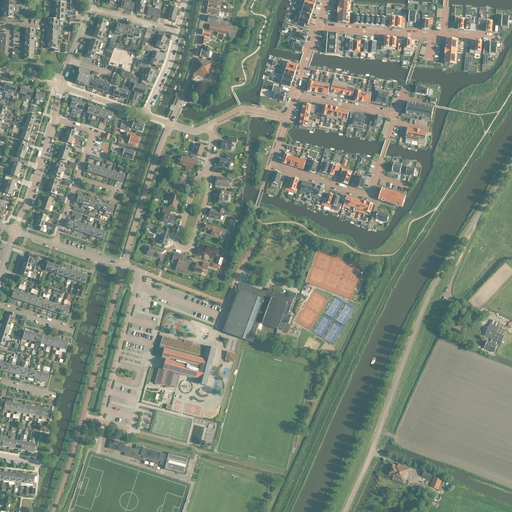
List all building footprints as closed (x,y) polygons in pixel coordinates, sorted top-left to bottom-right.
[(137,0),(137,1),(136,5),(138,6),(136,12),(143,14),(145,7),(141,6),(142,0),(137,0)] [(303,0),(301,5),(302,6),(302,5),(313,9),(315,4),(303,0)] [(339,0),(337,23),(349,24),(351,0),(339,0)] [(302,6),(300,11),(311,14),(313,9),(302,5),(302,6)] [(299,16),(298,16),(310,20),(311,14),(300,11),(299,16)] [(409,11),(409,22),(415,23),(416,21),(419,21),(419,16),(416,15),(416,12),(409,11)] [(423,18),(422,30),(428,30),(429,24),(432,24),(433,18),(429,18),(430,13),(423,12),(422,17),(423,18)] [(387,14),(386,21),(390,21),(389,27),(395,27),(396,15),(390,15),(387,14)] [(396,15),(395,27),(401,28),(402,22),(405,22),(406,16),(396,15)] [(298,16),(296,21),(308,25),(310,20),(298,16),(299,16),(298,16)] [(456,16),(455,22),(458,23),(458,29),(464,30),(465,17),(459,17),(456,16)] [(495,16),(495,22),(498,22),(498,24),(501,24),(501,27),(508,27),(509,16),(502,16),(502,17),(498,17),(495,16)] [(465,17),(464,30),(470,30),(471,24),(474,24),(474,18),(471,18),(465,17)] [(479,19),(478,25),(486,26),(485,32),(492,32),(493,20),(479,19)] [(100,20),(97,25),(105,28),(107,22),(100,20)] [(113,32),(113,34),(120,36),(121,33),(123,26),(118,24),(117,27),(115,27),(113,32)] [(103,33),(105,28),(97,25),(95,31),(103,33)] [(235,39),(236,32),(229,31),(230,29),(210,25),(209,30),(229,34),(228,37),(235,39)] [(131,39),(132,36),(133,37),(135,28),(135,27),(129,26),(129,27),(127,35),(126,38),(131,39)] [(139,34),(140,30),(135,28),(133,37),(138,38),(140,38),(141,34),(139,34)] [(297,29),(294,38),(306,42),(307,36),(301,34),(302,31),(297,29)] [(203,30),(202,34),(209,36),(209,37),(213,38),(213,36),(212,36),(213,31),(203,30)] [(106,34),(103,33),(95,31),(93,36),(101,39),(101,38),(104,40),(106,34)] [(157,42),(164,44),(166,38),(164,37),(165,34),(159,32),(158,36),(159,36),(157,42)] [(221,40),(225,41),(226,34),(218,32),(217,36),(222,37),(221,40)] [(202,36),(200,44),(205,45),(206,44),(207,44),(207,43),(208,43),(209,40),(214,41),(215,39),(202,36)] [(378,43),(377,50),(383,51),(383,49),(390,50),(390,38),(384,37),(384,43),(378,43)] [(91,39),(89,45),(97,49),(98,48),(99,49),(102,43),(92,39),(92,40),(91,39)] [(345,52),(353,52),(354,40),(346,39),(346,48),(345,50),(345,52)] [(405,39),(404,51),(410,52),(410,51),(414,51),(414,45),(411,45),(411,39),(405,39)] [(446,39),(444,64),(456,65),(458,40),(446,39)] [(152,45),(151,45),(146,43),(144,46),(152,49),(154,47),(162,50),(164,44),(157,42),(153,40),(152,45)] [(292,43),(290,49),(302,52),(304,47),(298,45),(299,42),(294,40),(293,43),(292,43)] [(354,40),(353,52),(360,53),(361,40),(354,40)] [(361,40),(360,53),(368,53),(369,41),(361,40)] [(369,41),(368,53),(376,54),(377,41),(369,41)] [(470,47),(469,53),(481,54),(482,42),(475,41),(475,47),(470,47)] [(41,47),(41,49),(45,49),(45,48),(47,48),(47,49),(50,49),(50,52),(58,53),(58,49),(57,49),(57,43),(53,42),(53,43),(47,43),(47,42),(45,42),(45,43),(45,47),(41,47)] [(487,48),(486,54),(490,54),(489,56),(496,56),(497,43),(490,42),(490,49),(487,48)] [(89,45),(86,51),(95,54),(97,49),(89,45)] [(141,45),(139,50),(143,51),(143,50),(149,52),(148,57),(158,60),(160,55),(153,52),(153,53),(151,53),(152,49),(144,46),(141,45)] [(212,49),(204,47),(203,50),(201,50),(200,57),(208,58),(210,52),(211,52),(212,49)] [(86,57),(93,60),(95,60),(96,57),(94,57),(95,54),(86,51),(85,54),(86,54),(85,56),(86,57)] [(156,66),(158,61),(158,60),(148,57),(146,62),(136,58),(135,62),(139,63),(147,66),(148,63),(149,63),(149,64),(156,66)] [(197,58),(193,74),(208,78),(210,73),(211,74),(213,62),(197,58)] [(287,61),(285,67),(296,71),(298,65),(287,61)] [(139,63),(138,66),(143,68),(142,73),(143,74),(152,77),(154,72),(147,69),(147,70),(145,69),(147,66),(139,63)] [(87,87),(88,86),(91,77),(88,76),(90,70),(80,67),(75,83),(87,87)] [(285,67),(283,72),(294,76),(296,71),(285,67)] [(281,77),(281,78),(292,81),(294,76),(283,72),(281,77)] [(131,74),(129,79),(140,82),(144,84),(145,81),(150,83),(152,77),(143,74),(141,79),(134,76),(134,75),(131,74)] [(281,77),(279,83),(291,87),(292,81),(281,78),(281,77)] [(333,80),(330,92),(338,94),(340,81),(333,80)] [(340,81),(338,94),(340,94),(345,95),(348,83),(340,81)] [(1,85),(0,87),(0,91),(3,92),(6,93),(5,97),(8,97),(11,85),(5,83),(5,86),(1,85)] [(345,95),(353,97),(355,84),(348,83),(345,95)] [(138,93),(145,95),(147,88),(135,84),(133,91),(130,101),(135,103),(138,93)] [(12,91),(16,92),(17,87),(11,85),(8,97),(10,97),(11,94),(11,95),(12,91)] [(274,92),(272,98),(283,102),(285,96),(280,94),(282,88),(274,86),(272,91),(274,92)] [(417,87),(416,93),(428,95),(430,89),(424,88),(425,87),(421,86),(421,87),(417,87)] [(112,91),(114,92),(113,95),(119,97),(121,90),(115,88),(115,87),(113,87),(112,91)] [(121,90),(119,97),(125,99),(127,95),(128,95),(130,89),(122,87),(121,90)] [(375,88),(374,94),(377,94),(375,102),(382,103),(384,90),(378,89),(379,88),(375,88)] [(27,90),(25,98),(24,101),(26,102),(27,99),(31,100),(33,92),(27,90)] [(384,90),(382,103),(387,104),(389,96),(392,97),(393,91),(390,91),(384,90)] [(38,105),(39,101),(43,102),(45,95),(37,93),(34,103),(38,105)] [(72,99),(70,107),(73,108),(71,113),(74,114),(78,101),(72,99)] [(85,104),(78,101),(74,114),(72,120),(75,121),(79,110),(82,111),(85,112),(86,108),(84,107),(85,104)] [(409,102),(408,102),(408,103),(407,106),(407,110),(406,110),(406,111),(406,114),(409,115),(412,115),(412,116),(415,116),(416,116),(418,117),(419,117),(421,117),(422,118),(422,117),(424,118),(425,118),(428,119),(431,119),(432,116),(432,115),(433,111),(433,112),(433,111),(433,108),(434,108),(434,107),(433,107),(430,107),(430,106),(430,107),(427,106),(424,105),(421,105),(418,104),(417,104),(415,104),(414,103),(414,104),(412,103),(411,103),(409,102)] [(314,113),(316,106),(304,103),(302,111),(314,113)] [(89,105),(87,113),(90,114),(88,118),(91,119),(93,115),(95,107),(89,105)] [(0,106),(0,112),(11,116),(12,114),(5,112),(6,108),(0,106)] [(93,115),(99,117),(101,109),(95,107),(93,115)] [(107,111),(101,109),(99,117),(104,119),(107,111)] [(116,114),(107,111),(104,119),(103,123),(101,129),(104,130),(106,125),(109,126),(111,121),(113,122),(116,114)] [(314,113),(302,111),(302,113),(301,113),(300,118),(301,118),(313,121),(314,113)] [(21,116),(20,119),(33,124),(35,118),(35,116),(29,114),(29,116),(28,115),(27,119),(21,116)] [(349,122),(348,127),(351,128),(351,127),(357,128),(360,115),(354,114),(352,122),(349,122)] [(360,115),(357,128),(363,129),(363,130),(366,131),(367,125),(364,124),(365,117),(360,115)] [(373,127),(379,128),(380,124),(382,125),(382,121),(381,121),(382,117),(375,116),(373,127)] [(132,128),(142,132),(144,125),(137,122),(128,118),(127,122),(133,124),(132,128)] [(301,118),(299,126),(311,128),(313,121),(301,118)] [(19,122),(26,124),(24,127),(33,130),(34,127),(33,126),(32,126),(33,124),(20,119),(19,122)] [(13,127),(12,129),(20,132),(19,132),(22,133),(29,135),(30,133),(31,133),(32,133),(33,130),(24,127),(23,130),(13,127)] [(68,129),(66,135),(73,138),(84,142),(84,141),(85,139),(74,135),(75,132),(76,132),(77,129),(71,127),(70,130),(68,129)] [(408,128),(406,139),(412,141),(414,129),(408,128)] [(414,129),(412,141),(418,142),(419,141),(418,140),(420,131),(420,130),(416,130),(414,129)] [(420,131),(418,140),(419,141),(425,142),(425,139),(427,139),(428,135),(426,135),(427,132),(420,131)] [(128,144),(136,146),(136,144),(137,144),(140,138),(133,135),(133,134),(128,133),(125,132),(124,135),(127,136),(126,137),(130,139),(128,144)] [(27,141),(29,135),(22,133),(20,139),(27,141)] [(198,143),(200,138),(186,133),(185,137),(196,140),(195,142),(198,143)] [(71,144),(73,138),(66,135),(64,141),(71,144)] [(231,142),(236,143),(236,138),(228,137),(228,141),(222,141),(221,149),(230,150),(231,142)] [(25,146),(26,143),(18,140),(17,143),(20,144),(18,150),(25,153),(28,147),(25,146)] [(197,155),(200,156),(204,146),(196,144),(193,153),(191,153),(190,156),(196,158),(197,155)] [(62,146),(60,152),(68,155),(70,149),(62,146)] [(122,156),(132,159),(135,153),(122,148),(121,152),(123,153),(122,156)] [(13,155),(12,158),(18,160),(19,158),(23,159),(25,153),(18,150),(16,156),(13,155)] [(66,161),(68,155),(60,152),(58,158),(66,161)] [(285,154),(282,163),(287,165),(290,156),(285,154)] [(229,160),(234,160),(234,156),(226,155),(226,159),(220,158),(219,167),(228,168),(229,160)] [(290,156),(287,165),(293,167),(293,166),(296,158),(290,156)] [(192,163),(196,165),(197,161),(186,157),(186,159),(181,157),(179,164),(182,165),(183,166),(183,165),(186,166),(186,168),(190,170),(192,163)] [(301,160),(298,168),(303,170),(307,159),(301,157),(300,159),(301,160)] [(14,162),(12,168),(19,171),(21,165),(17,163),(18,160),(12,158),(11,161),(14,162)] [(313,159),(309,158),(307,164),(310,165),(308,172),(314,174),(318,163),(312,161),(313,159)] [(323,159),(321,165),(324,167),(322,172),(328,174),(331,165),(332,162),(323,159)] [(55,163),(54,166),(55,167),(54,169),(62,172),(64,166),(75,170),(75,169),(76,167),(70,165),(62,162),(61,164),(56,163),(55,163)] [(393,166),(392,172),(400,174),(400,173),(403,174),(404,167),(401,167),(402,166),(401,166),(402,163),(394,162),(394,165),(393,166)] [(87,171),(93,173),(95,166),(89,164),(87,171)] [(331,165),(328,174),(333,176),(334,176),(333,176),(335,170),(339,171),(341,165),(337,164),(336,166),(331,165)] [(93,173),(99,175),(101,168),(95,166),(93,173)] [(404,167),(403,174),(406,174),(406,175),(413,176),(414,176),(415,169),(408,167),(407,167),(407,168),(404,167)] [(6,173),(5,176),(12,178),(13,176),(17,177),(19,171),(12,168),(10,174),(6,173)] [(101,168),(99,175),(104,177),(107,170),(101,168)] [(343,168),(340,175),(344,176),(341,183),(348,185),(348,183),(352,172),(343,168)] [(52,175),(60,178),(62,172),(54,169),(52,175)] [(107,170),(104,177),(110,179),(113,172),(107,170)] [(116,181),(119,174),(113,172),(110,179),(116,181)] [(282,174),(275,172),(273,178),(272,178),(271,182),(272,182),(272,183),(278,185),(277,187),(280,189),(283,182),(279,181),(282,174)] [(174,186),(184,189),(187,181),(185,180),(186,176),(178,173),(174,186)] [(357,173),(355,180),(358,181),(356,186),(356,187),(355,188),(362,190),(362,189),(362,188),(365,179),(366,176),(357,173)] [(119,174),(116,181),(122,183),(125,176),(119,174)] [(12,178),(5,176),(4,179),(8,180),(6,186),(13,189),(15,183),(11,181),(12,178)] [(215,185),(227,187),(228,183),(229,183),(230,183),(231,182),(231,181),(231,180),(230,179),(228,179),(229,178),(216,177),(215,185)] [(51,180),(49,186),(59,189),(60,187),(57,185),(58,182),(59,180),(54,178),(53,181),(51,180)] [(287,184),(285,190),(294,193),(296,190),(297,190),(298,186),(297,186),(299,180),(293,178),(290,185),(287,184)] [(300,190),(299,192),(305,194),(306,192),(308,183),(303,182),(300,190)] [(310,193),(310,196),(315,198),(319,186),(313,185),(310,193)] [(9,194),(11,195),(12,196),(14,189),(13,189),(6,186),(4,193),(0,191),(0,192),(0,194),(8,197),(9,194)] [(54,194),(55,191),(59,192),(59,189),(49,186),(47,192),(54,194)] [(319,186),(315,198),(320,199),(324,188),(319,186)] [(171,193),(172,190),(163,188),(162,190),(169,196),(170,195),(171,195),(167,206),(176,208),(180,196),(171,193)] [(406,196),(382,188),(379,200),(382,201),(382,200),(382,199),(385,200),(385,201),(384,202),(396,206),(396,205),(397,204),(400,204),(399,206),(399,207),(402,208),(406,196)] [(214,194),(213,197),(214,197),(214,203),(223,204),(223,201),(228,201),(228,196),(224,195),(225,192),(218,191),(218,194),(214,194)] [(323,199),(321,205),(330,208),(334,196),(329,194),(328,194),(329,194),(328,195),(327,200),(323,199)] [(77,203),(82,204),(84,197),(79,195),(77,199),(76,199),(74,204),(75,205),(77,204),(77,203)] [(334,196),(330,208),(339,211),(341,204),(338,203),(340,199),(340,198),(340,197),(334,196)] [(347,196),(343,207),(349,209),(350,206),(349,206),(352,198),(347,196)] [(45,197),(43,202),(51,205),(53,199),(45,197)] [(84,197),(82,204),(81,206),(87,208),(88,206),(90,199),(84,197)] [(88,206),(94,208),(96,201),(90,199),(88,206)] [(102,203),(96,201),(94,208),(100,210),(102,203)] [(359,210),(359,212),(364,214),(365,211),(368,203),(362,201),(359,210)] [(49,211),(51,205),(43,202),(41,209),(49,211)] [(100,210),(106,212),(108,205),(102,203),(100,210)] [(365,211),(364,214),(369,216),(370,213),(373,204),(368,203),(365,211)] [(114,207),(108,205),(106,212),(112,214),(114,207)] [(171,227),(172,224),(173,224),(175,216),(169,214),(170,210),(163,208),(162,213),(165,214),(163,221),(167,223),(167,225),(171,227)] [(222,213),(224,213),(223,213),(228,215),(229,212),(224,211),(225,210),(217,208),(216,211),(211,209),(209,216),(220,220),(222,213)] [(75,216),(73,222),(70,221),(68,228),(73,230),(76,223),(77,223),(78,217),(79,214),(73,212),(72,215),(75,216)] [(47,216),(39,213),(37,219),(45,222),(47,216)] [(377,216),(371,215),(369,221),(373,222),(374,218),(376,219),(379,220),(379,221),(383,222),(383,221),(387,222),(387,223),(389,216),(378,213),(377,216)] [(37,219),(35,225),(38,226),(37,230),(42,232),(44,228),(43,228),(44,225),(55,229),(56,226),(45,222),(37,219)] [(73,230),(74,230),(80,232),(82,225),(77,223),(76,223),(73,230)] [(221,231),(224,232),(224,230),(214,226),(214,227),(206,224),(204,229),(212,232),(211,234),(219,237),(219,236),(221,231)] [(80,232),(85,234),(88,227),(82,225),(80,232)] [(94,229),(88,227),(85,234),(92,236),(94,229)] [(158,243),(166,245),(171,231),(163,228),(163,229),(158,227),(156,233),(161,235),(158,243)] [(92,236),(97,238),(100,231),(94,229),(92,236)] [(106,233),(100,231),(97,238),(103,240),(106,233)] [(205,253),(215,257),(218,249),(207,245),(205,251),(199,249),(197,255),(203,257),(205,253)] [(146,255),(159,258),(161,250),(149,246),(146,255)] [(23,260),(22,262),(23,262),(35,266),(37,261),(35,260),(36,256),(29,253),(27,257),(25,257),(24,260),(23,260)] [(175,270),(185,273),(189,262),(182,260),(183,256),(175,253),(172,260),(178,262),(175,270)] [(33,272),(35,267),(35,266),(23,262),(21,268),(29,271),(33,272)] [(194,271),(201,274),(203,268),(206,270),(208,264),(203,262),(202,265),(196,263),(194,271)] [(47,264),(45,263),(42,270),(45,271),(45,270),(51,272),(53,264),(48,263),(47,264)] [(51,272),(57,274),(59,266),(53,264),(51,272)] [(27,277),(29,271),(21,268),(19,274),(27,277)] [(62,276),(68,278),(70,270),(65,268),(62,276)] [(73,282),(74,280),(76,272),(70,270),(68,278),(67,280),(73,282)] [(82,274),(76,272),(74,280),(79,282),(82,274)] [(88,276),(82,274),(79,282),(85,284),(88,276)] [(237,289),(222,331),(240,338),(252,343),(260,323),(278,329),(284,314),(288,315),(294,298),(267,288),(266,293),(264,292),(262,293),(239,284),(238,290),(237,289)] [(12,298),(18,300),(20,293),(14,290),(12,298)] [(26,295),(20,293),(18,300),(24,302),(26,295)] [(24,302),(30,304),(32,297),(26,295),(24,302)] [(39,299),(32,297),(30,304),(36,306),(39,299)] [(54,304),(51,303),(50,303),(48,310),(54,312),(57,305),(58,302),(58,301),(59,298),(56,297),(54,304)] [(36,306),(42,308),(44,301),(39,299),(36,306)] [(48,302),(45,301),(44,301),(42,308),(48,310),(50,303),(51,303),(51,301),(49,300),(48,302)] [(63,307),(57,305),(54,312),(60,314),(63,307)] [(63,307),(60,314),(67,316),(69,309),(63,307)] [(4,321),(11,323),(13,317),(16,318),(17,314),(8,311),(7,315),(5,315),(4,321)] [(284,314),(278,329),(282,331),(285,323),(289,324),(292,316),(288,315),(284,314)] [(491,320),(484,335),(502,343),(507,332),(498,327),(499,325),(499,324),(491,320)] [(11,323),(4,321),(2,327),(10,329),(11,323)] [(10,329),(2,327),(0,331),(0,332),(8,335),(10,329)] [(23,339),(29,340),(31,333),(25,331),(23,339)] [(35,342),(37,334),(31,333),(29,340),(35,342)] [(35,342),(34,345),(33,348),(36,349),(37,345),(41,346),(41,343),(43,336),(37,334),(35,342)] [(47,345),(49,338),(43,336),(41,343),(47,345)] [(162,336),(160,342),(159,348),(164,349),(161,358),(165,359),(165,361),(163,367),(163,370),(159,368),(155,383),(158,383),(164,384),(164,385),(167,386),(167,385),(173,387),(176,388),(180,374),(197,379),(196,383),(206,386),(215,349),(212,348),(210,348),(208,347),(206,347),(205,348),(192,344),(193,343),(186,342),(186,343),(184,342),(162,336),(163,336),(162,336)] [(54,347),(56,339),(49,338),(47,345),(54,347)] [(60,348),(62,341),(56,339),(54,347),(60,348)] [(488,341),(484,348),(494,352),(497,345),(496,345),(497,342),(492,340),(491,342),(488,341)] [(68,343),(62,341),(60,348),(66,350),(68,343)] [(227,351),(225,360),(233,362),(236,354),(227,351)] [(12,362),(13,358),(10,358),(9,364),(5,364),(3,371),(10,373),(12,365),(12,362)] [(25,365),(26,362),(23,361),(21,368),(18,367),(16,374),(22,376),(24,368),(25,365)] [(10,373),(16,374),(18,367),(12,365),(10,373)] [(22,376),(28,378),(30,370),(24,368),(22,376)] [(28,378),(34,379),(36,372),(30,370),(28,378)] [(40,381),(42,373),(36,372),(34,379),(40,381)] [(49,375),(42,373),(40,381),(47,382),(49,375)] [(16,441),(15,449),(21,450),(23,442),(23,439),(20,438),(20,441),(16,441)] [(108,448),(123,452),(126,443),(110,439),(108,448)] [(168,455),(166,454),(143,448),(143,446),(140,445),(138,450),(135,449),(126,447),(125,453),(124,455),(163,466),(165,466),(164,469),(185,475),(189,458),(168,453),(168,455)] [(411,469),(399,464),(398,467),(393,465),(389,476),(394,477),(393,480),(404,484),(405,480),(406,480),(411,469)] [(424,471),(422,476),(430,480),(433,474),(424,471)] [(442,481),(434,478),(430,486),(438,489),(442,481)]
